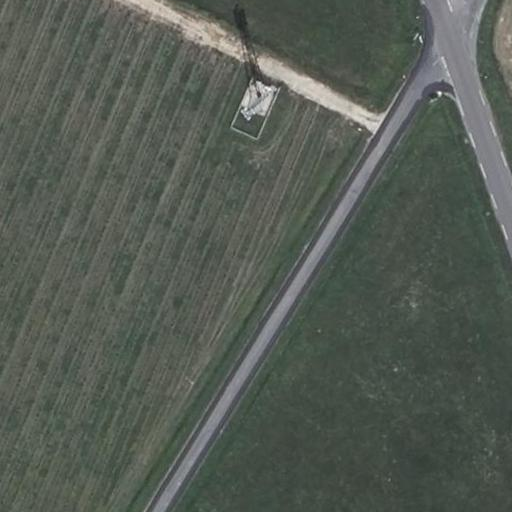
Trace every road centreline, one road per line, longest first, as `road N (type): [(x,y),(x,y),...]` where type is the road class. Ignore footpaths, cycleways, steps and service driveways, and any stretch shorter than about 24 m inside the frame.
road 1 (tertiary): [(156,511),(450,36)]
road 2 (tertiary): [(511,211),(450,36)]
